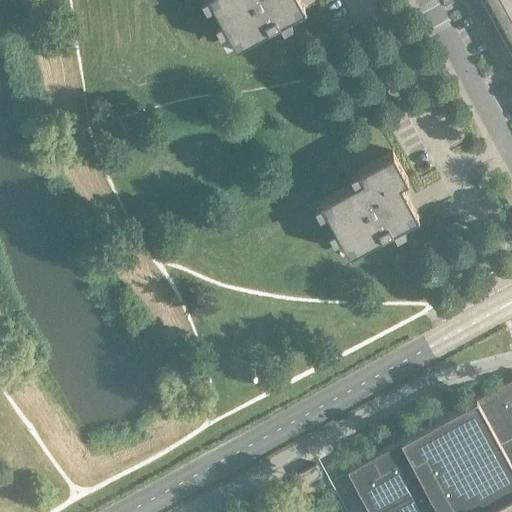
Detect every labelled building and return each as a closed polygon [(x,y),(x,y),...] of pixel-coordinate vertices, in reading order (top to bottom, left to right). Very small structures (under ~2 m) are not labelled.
[(209,0),(235,45),(304,7),(300,0),(209,0)] [(503,0),(482,0),(487,9),(503,0)] [(511,18),(511,0),(503,0),(487,9),(497,27),(511,18)] [(511,42),(511,18),(497,27),(507,45),(511,42)] [(407,178),(392,150),(357,169),(361,177),(319,200),(348,252),(417,214),(399,182),(407,178)] [(511,511),(511,378),(347,469),(370,511),(511,511)] [(322,473),(316,462),(299,471),(305,482),(322,473)]
